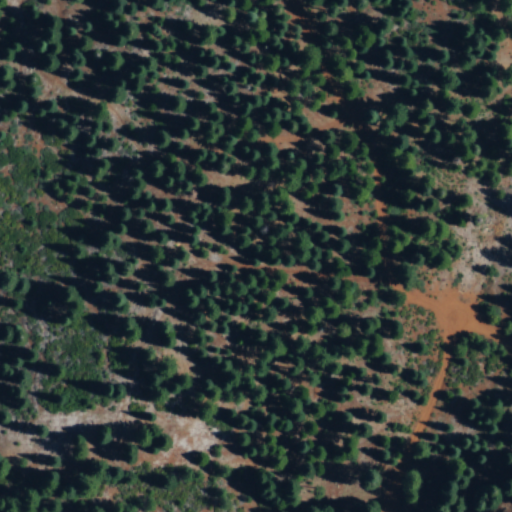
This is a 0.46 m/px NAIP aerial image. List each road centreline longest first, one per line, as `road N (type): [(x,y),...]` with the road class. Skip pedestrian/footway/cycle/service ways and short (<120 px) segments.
road 1 (track): [(288,0),(396,253),(438,322)]
road 2 (track): [(438,322),(431,159),(410,0)]
road 3 (track): [(382,511),(419,432),(438,322)]
